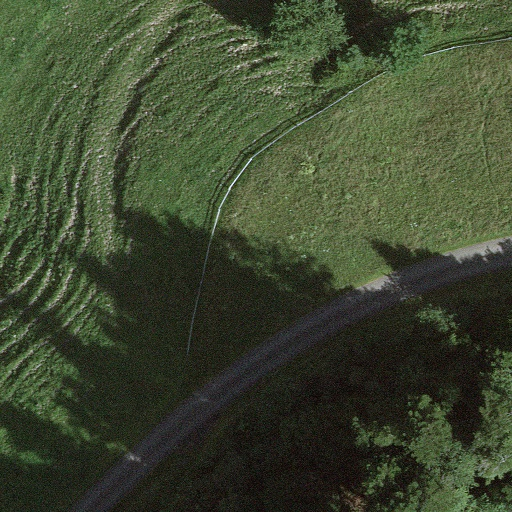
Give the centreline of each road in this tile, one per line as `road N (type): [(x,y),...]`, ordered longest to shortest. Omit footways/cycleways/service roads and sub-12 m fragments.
road 1 (track): [(237,378),(386,291),(511,253)]
road 2 (track): [(98,511),(145,456),(237,378)]
